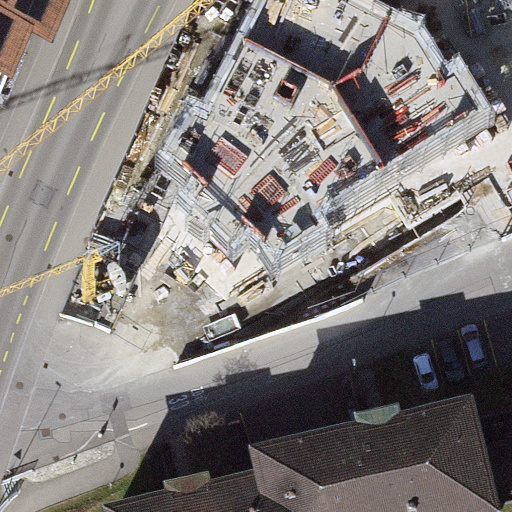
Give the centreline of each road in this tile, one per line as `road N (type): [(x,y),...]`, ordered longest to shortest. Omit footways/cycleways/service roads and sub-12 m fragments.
road 1 (residential): [(0,402),(69,422),(511,267)]
road 2 (secondary): [(126,0),(0,302)]
road 3 (unknown): [(410,0),(429,296)]
